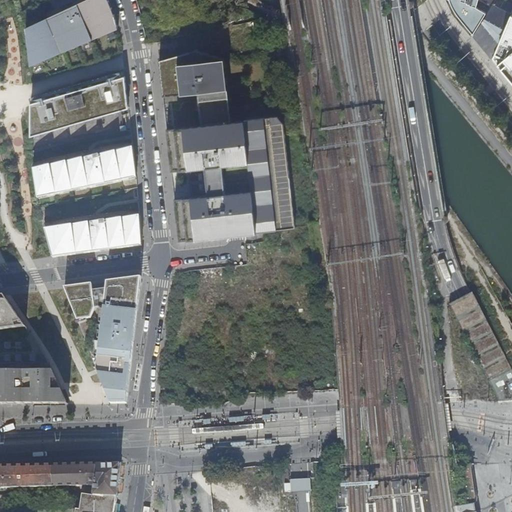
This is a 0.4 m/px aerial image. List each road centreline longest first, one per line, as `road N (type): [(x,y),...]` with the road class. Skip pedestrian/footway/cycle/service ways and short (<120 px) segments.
road 1 (secondary): [(511,404),(436,249),(397,0)]
road 2 (track): [(239,0),(274,20),(440,202),(511,304)]
road 3 (residential): [(128,0),(162,259)]
road 4 (residential): [(162,259),(141,424)]
road 5 (residential): [(162,259),(0,281)]
road 6 (residential): [(141,424),(0,430)]
road 7 (residential): [(0,457),(140,450)]
road 8 (residential): [(511,106),(435,0)]
